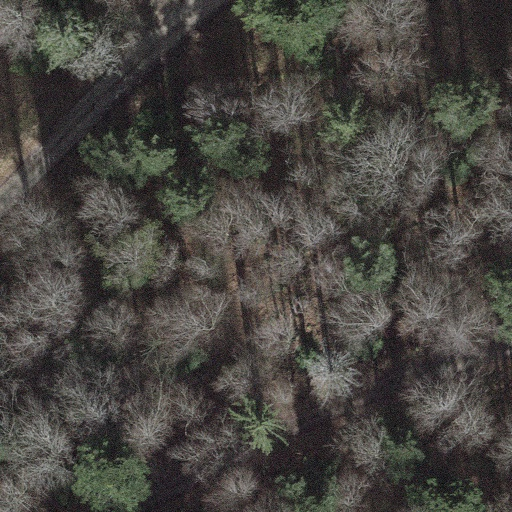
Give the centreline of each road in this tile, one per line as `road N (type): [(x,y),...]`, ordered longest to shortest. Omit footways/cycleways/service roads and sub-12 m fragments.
road 1 (track): [(0,511),(511,393)]
road 2 (track): [(191,0),(0,125)]
